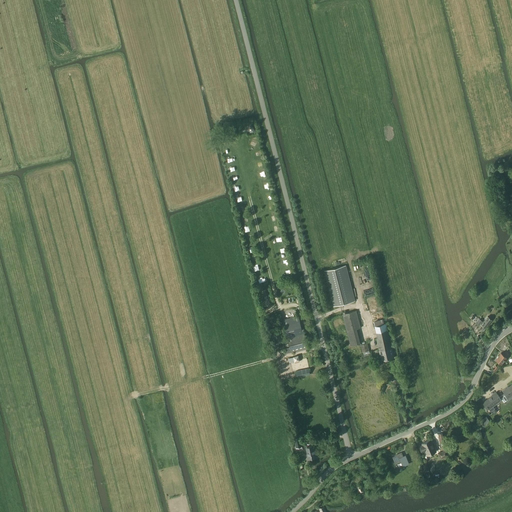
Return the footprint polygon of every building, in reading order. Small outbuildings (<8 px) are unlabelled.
[(325,271),(334,306),(354,301),(345,266),(325,271)] [(342,314),(351,346),(361,343),(357,329),(361,328),(356,311),(342,314)] [(283,320),(290,348),(284,349),(285,354),(291,352),(292,353),(309,348),(303,328),(302,328),(298,316),(283,320)] [(491,320),(488,317),(482,324),(485,327),(491,320)] [(376,338),(377,344),(381,343),(381,345),(384,344),(383,341),(390,340),(390,339),(388,330),(387,330),(386,324),(375,326),(378,338),(376,338)] [(394,358),(390,339),(390,340),(383,341),(384,344),(385,347),(386,347),(389,359),(394,358)] [(381,343),(377,344),(381,361),(389,359),(386,347),(385,347),(384,344),(381,345),(381,343)] [(506,357),(509,354),(505,352),(503,355),(501,353),(496,359),(501,364),(506,357)] [(297,377),(310,375),(309,368),(296,371),(297,377)] [(511,384),(502,392),(504,393),(504,394),(500,397),(502,399),(501,400),(504,404),(511,398),(511,384)] [(487,409),(488,408),(489,408),(488,407),(500,398),(496,393),(483,403),(487,409)] [(431,440),(422,444),(423,445),(420,447),(422,452),(424,452),(426,452),(427,455),(436,451),(431,440)] [(307,455),(307,457),(308,458),(309,459),(316,457),(315,450),(314,446),(306,448),(307,454),(307,455)] [(447,449),(446,449),(438,453),(440,459),(449,455),(447,449)] [(396,456),(393,457),(395,464),(402,461),(404,466),(408,464),(405,456),(403,457),(401,453),(395,455),(396,456)] [(361,493),(363,492),(365,489),(363,485),(360,485),(358,485),(356,488),(358,492),(361,493)]
